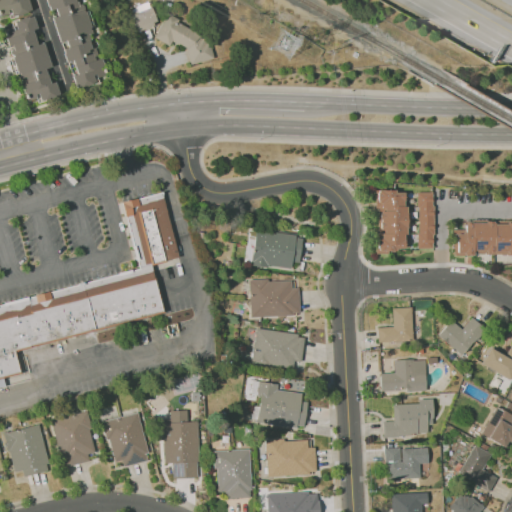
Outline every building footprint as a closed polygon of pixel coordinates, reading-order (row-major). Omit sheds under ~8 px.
[(104,75),(95,46),(81,2),(79,3),(78,0),(45,0),(50,14),(51,14),(66,62),(69,61),(78,89),(97,83),(95,78),(104,75)] [(156,22),(147,2),(127,10),(136,31),(156,22)] [(164,44),(183,39),(189,64),(211,59),(204,31),(191,34),(188,23),(178,26),(176,14),(158,18),(164,44)] [(24,100),(38,96),(39,100),(58,95),(55,81),(49,83),(45,68),(50,67),(43,43),(36,44),(32,30),(36,29),(33,15),(11,21),(12,26),(5,29),(24,100)] [(376,251),(405,251),(404,190),(375,190),(376,251)] [(138,269),(0,305),(0,387),(4,387),(2,378),(20,373),(14,350),(164,313),(151,265),(179,257),(162,192),(121,202),(138,269)] [(417,248),(433,248),(432,192),(416,192),(417,248)] [(511,254),(511,220),(464,220),(463,230),(452,230),(452,254),(511,254)] [(298,262),(301,235),(254,230),(250,264),(290,269),(291,262),(298,262)] [(248,281),(249,316),(299,315),(298,288),(290,288),(290,279),(248,281)] [(377,327),(377,342),(411,340),(410,307),(391,308),(391,327),(377,327)] [(461,329),(449,320),(437,336),(463,356),(484,327),(470,317),(461,329)] [(256,327),(250,362),(292,369),(293,360),(300,361),(304,335),(256,327)] [(490,345),(480,365),(510,380),(511,375),(511,341),(506,353),(490,345)] [(379,373),(380,391),(424,390),(423,359),(393,360),(393,372),(379,373)] [(301,393),(275,390),(276,383),(260,381),(255,422),(303,428),(306,401),(300,401),(301,393)] [(382,436),(426,434),(425,425),(432,425),(431,398),(417,399),(418,403),(392,404),(392,421),(382,421),(382,436)] [(503,447),(507,440),(511,442),(511,404),(506,401),(502,408),(496,405),(480,434),(503,447)] [(196,421),(186,421),(186,409),(169,410),(169,422),(161,422),(163,464),(171,464),(172,479),(198,477),(196,421)] [(88,461),(86,453),(94,452),(85,411),(51,418),(61,467),(88,461)] [(138,412),(102,420),(112,466),(147,459),(138,412)] [(37,424),(2,432),(12,473),(21,471),(22,476),(48,470),(37,424)] [(266,475),(315,474),(314,447),(306,447),(306,439),(265,440),(266,475)] [(496,477),(481,469),(490,454),(473,444),(456,473),(487,491),(496,477)] [(384,449),(385,479),(419,478),(418,463),(427,463),(426,446),(384,449)] [(226,498),(250,497),(248,449),(214,450),(215,492),(225,491),(226,498)] [(266,493),(266,511),(317,511),(317,491),(266,493)] [(477,511),(481,508),(462,491),(445,509),(448,511),(477,511)] [(390,511),(420,511),(420,504),(426,503),(426,492),(390,493),(390,511)]
